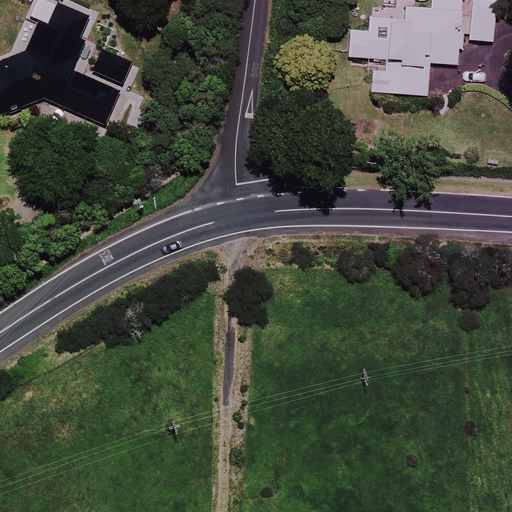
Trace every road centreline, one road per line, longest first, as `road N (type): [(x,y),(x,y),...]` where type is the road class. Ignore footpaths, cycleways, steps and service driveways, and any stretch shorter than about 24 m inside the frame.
road 1 (unclassified): [(0,330),(135,251),(242,213)]
road 2 (unclassified): [(242,213),(408,209),(511,217)]
road 3 (residential): [(242,213),(235,142),(253,0)]
